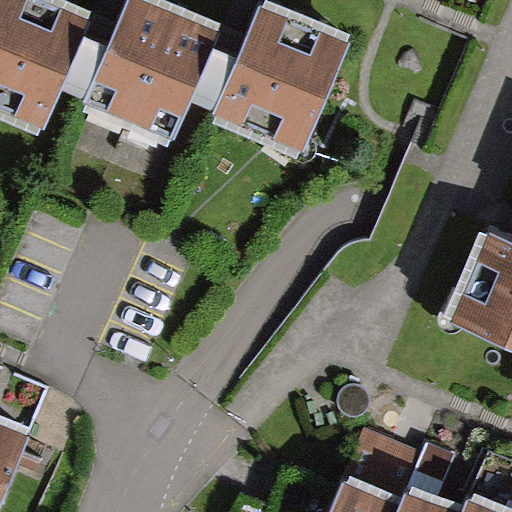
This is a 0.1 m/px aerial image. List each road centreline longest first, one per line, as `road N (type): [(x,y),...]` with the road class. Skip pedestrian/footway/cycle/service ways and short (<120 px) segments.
road 1 (residential): [(118,511),(143,462),(313,233)]
road 2 (unknown): [(164,432),(102,383),(12,346)]
